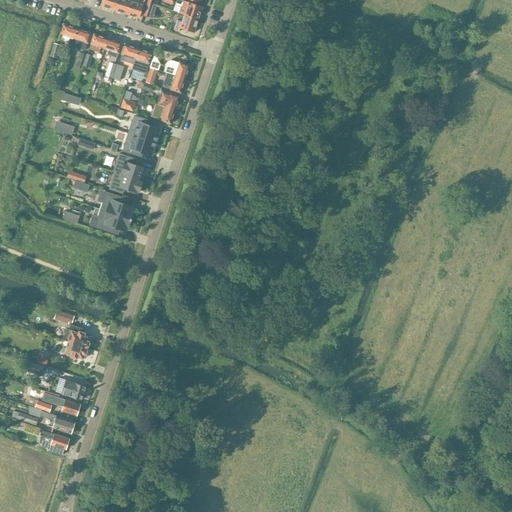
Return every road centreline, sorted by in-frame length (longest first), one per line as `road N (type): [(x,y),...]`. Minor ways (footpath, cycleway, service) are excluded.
road 1 (unclassified): [(64,511),(213,52)]
road 2 (residential): [(52,0),(213,52)]
road 3 (track): [(308,0),(443,65)]
